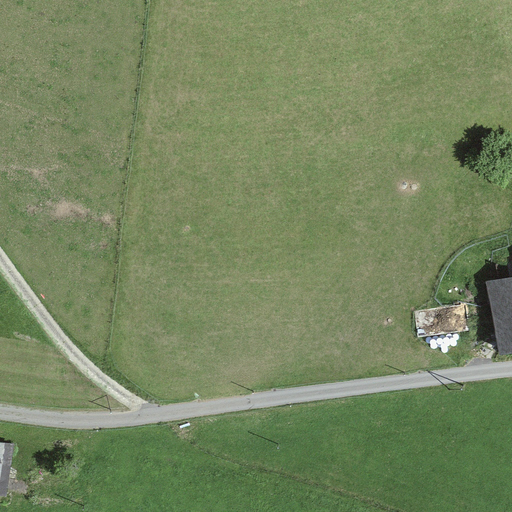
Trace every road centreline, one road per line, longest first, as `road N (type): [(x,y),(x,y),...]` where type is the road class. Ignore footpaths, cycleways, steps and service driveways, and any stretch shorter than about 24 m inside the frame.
road 1 (unclassified): [(0,409),(135,417),(511,368)]
road 2 (track): [(166,413),(101,378),(0,247)]
